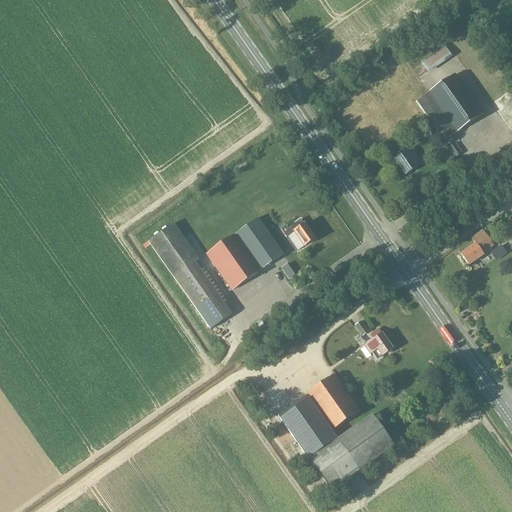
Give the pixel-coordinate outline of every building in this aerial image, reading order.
[(445,46),(421,61),(428,71),(451,55),(445,46)] [(450,136),(454,134),(482,114),(455,74),(415,102),(443,141),(447,138),(449,140),(451,138),(450,136)] [(462,153),(454,143),(447,148),(455,158),(462,153)] [(416,167),(405,151),(402,146),(391,154),(394,159),(405,175),(416,167)] [(231,236),(205,255),(231,291),(257,272),(282,254),(256,218),(231,236)] [(303,246),(314,239),(303,224),(299,219),(287,228),(285,226),(280,229),(285,237),(293,232),(303,246)] [(230,315),(194,263),(198,260),(172,224),(147,241),(209,330),(230,315)] [(467,265),(482,255),(481,253),(492,246),(482,231),(470,239),(474,245),(460,254),(467,265)] [(489,250),(494,257),(504,251),(500,244),(489,250)] [(360,320),(354,324),(361,335),(367,331),(360,320)] [(391,349),(381,333),(381,334),(377,328),(369,334),(373,339),(365,344),(375,359),(391,349)] [(333,375),(305,395),(307,399),(330,431),(359,411),(333,375)] [(307,399),(280,419),(309,460),(336,440),(330,431),(307,399)] [(336,440),(309,460),(331,491),(393,447),(371,416),(336,440)]
